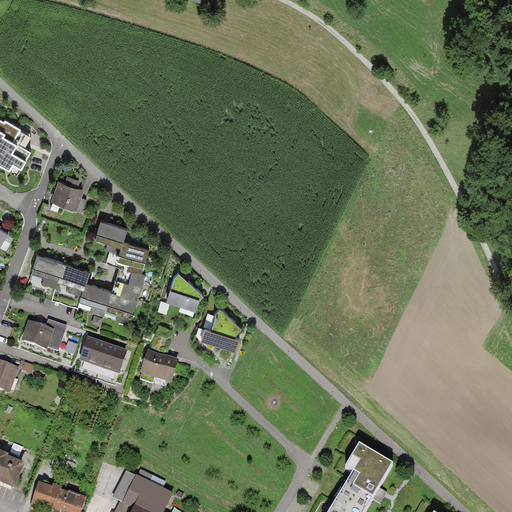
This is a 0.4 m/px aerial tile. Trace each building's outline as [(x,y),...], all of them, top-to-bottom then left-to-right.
[(8,167),(16,173),(30,149),(24,145),(31,135),(19,128),(20,125),(5,116),(4,118),(0,115),(0,159),(9,165),(8,167)] [(60,181),(52,202),(82,214),(87,200),(82,198),(85,190),(78,187),(81,181),(68,176),(65,183),(60,181)] [(142,272),(150,249),(124,240),(129,226),(100,217),(93,239),(106,243),(104,250),(109,251),(105,263),(119,268),(112,290),(91,283),(85,282),(89,271),(67,264),(40,255),(38,254),(27,290),(77,306),(80,298),(94,303),(91,311),(103,314),(106,307),(120,311),(117,319),(130,323),(147,273),(142,272)] [(0,247),(9,233),(0,227),(0,220),(0,221),(0,220),(0,247)] [(167,302),(196,310),(199,300),(204,295),(195,287),(179,272),(175,277),(167,302)] [(205,325),(201,338),(236,349),(240,336),(235,334),(243,325),(230,314),(221,305),(214,312),(216,313),(212,327),(205,325)] [(29,320),(22,341),(48,350),(49,348),(60,351),(68,326),(49,320),(47,326),(39,324),(29,320)] [(128,351),(86,337),(73,371),(116,385),(128,351)] [(78,345),(68,341),(65,352),(74,355),(78,345)] [(149,350),(140,379),(166,387),(168,382),(172,383),(179,359),(149,350)] [(0,389),(10,393),(20,368),(0,360),(0,389)] [(35,366),(25,363),(22,371),(32,374),(35,366)] [(388,465),(358,447),(345,469),(351,472),(326,511),(359,511),(373,491),(388,465)] [(0,483),(15,489),(25,465),(8,457),(8,456),(0,452),(0,483)] [(51,469),(70,476),(75,463),(55,456),(51,469)] [(163,511),(173,494),(163,489),(166,482),(139,469),(136,476),(126,471),(112,498),(119,502),(114,511),(163,511)] [(82,511),(87,497),(68,490),(68,492),(63,490),(64,487),(52,483),(51,486),(40,482),(31,507),(43,511),(82,511)]
